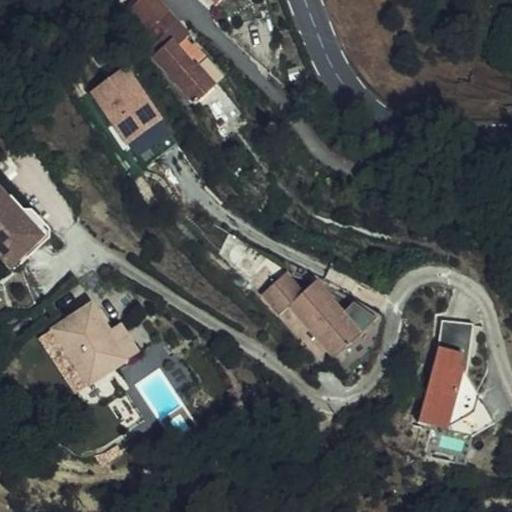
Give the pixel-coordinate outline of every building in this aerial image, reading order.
[(131,23),(158,51),(176,35),(149,5),(131,23)] [(172,89),(176,94),(194,76),(176,57),(187,47),(176,35),(158,51),(154,54),(147,61),(172,89)] [(132,65),(92,89),(126,145),(166,121),(132,65)] [(219,103),(194,76),(176,94),(199,120),(219,103)] [(271,178),(261,165),(255,169),(265,184),(271,178)] [(40,275),(50,265),(46,262),(63,243),(37,216),(11,191),(0,201),(0,267),(1,269),(18,253),(40,275)] [(42,211),(37,216),(63,243),(46,262),(54,267),(73,247),(70,232),(53,216),(42,211)] [(369,339),(322,290),(314,297),(294,276),(272,297),(290,316),(293,312),(343,364),(369,339)] [(159,361),(140,329),(124,304),(83,327),(118,385),(159,361)] [(152,322),(140,329),(159,361),(171,353),(152,322)] [(423,424),(490,421),(463,377),(470,336),(443,332),(423,424)] [(122,394),(136,421),(151,412),(138,387),(122,394)] [(463,468),(469,445),(429,434),(423,458),(463,468)]
